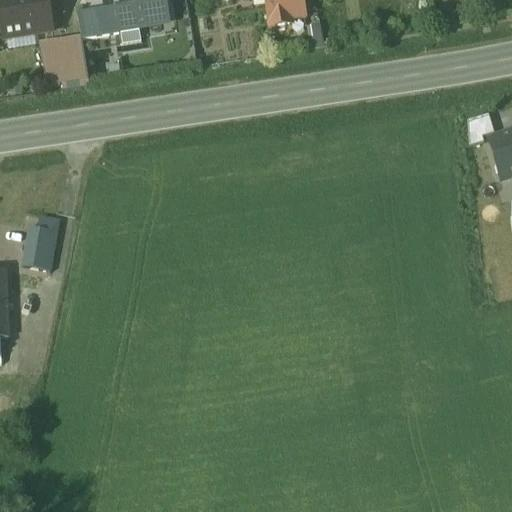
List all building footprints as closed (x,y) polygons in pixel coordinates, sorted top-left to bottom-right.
[(0,0),(0,12),(4,40),(52,33),(46,0),(0,0)] [(114,0),(119,25),(135,23),(136,26),(166,21),(163,3),(168,2),(167,0),(114,0)] [(301,0),(266,0),(267,3),(271,29),(291,26),(291,20),(304,18),(301,0)] [(314,49),(324,48),(322,25),(311,26),(314,49)] [(81,39),(55,42),(62,85),(63,91),(89,87),(81,39)] [(55,42),(41,44),(48,88),(62,85),(55,42)] [(511,131),(485,140),(500,185),(511,180),(511,131)] [(57,235),(29,230),(22,267),(50,272),(57,235)] [(7,273),(0,272),(0,340),(9,340),(7,273)]
